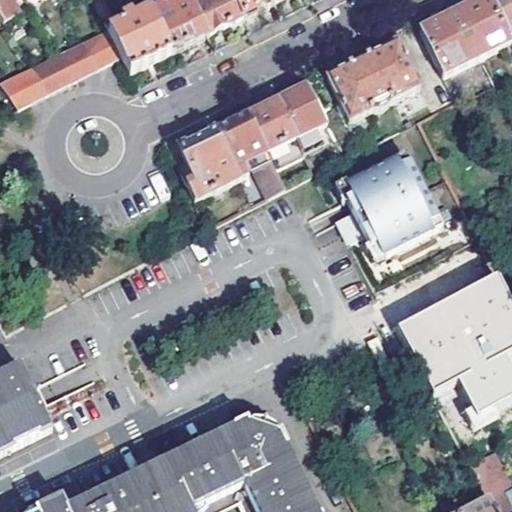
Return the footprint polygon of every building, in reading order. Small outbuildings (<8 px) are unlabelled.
[(0,0),(0,21),(4,28),(18,20),(6,0),(13,0),(14,1),(16,0),(0,0)] [(209,0),(192,9),(208,42),(243,24),(231,0),(209,0)] [(231,0),(243,24),(274,9),(270,0),(231,0)] [(270,0),(274,9),(291,0),(270,0)] [(511,0),(493,0),(490,2),(511,46),(511,0)] [(442,82),(511,47),(511,46),(490,2),(419,37),(442,82)] [(190,6),(154,24),(172,60),(208,42),(192,9),(190,6)] [(109,38),(116,51),(122,62),(131,80),(172,60),(154,24),(151,18),(109,38)] [(83,47),(92,63),(116,51),(109,38),(107,35),(83,47)] [(58,60),(67,76),(92,63),(83,47),(58,60)] [(398,48),(326,83),(348,129),(372,117),(376,117),(379,117),(383,116),(386,115),(387,114),(389,110),(390,107),(420,93),(398,48)] [(122,62),(116,51),(92,63),(98,74),(122,62)] [(31,74),(40,89),(67,76),(58,60),(31,74)] [(92,63),(67,76),(74,87),(98,74),(92,63)] [(1,90),(11,104),(40,89),(31,74),(1,90)] [(67,76),(40,89),(46,101),(74,87),(67,76)] [(40,89),(11,104),(18,115),(46,101),(40,89)] [(307,93),(278,107),(296,143),(316,134),(325,129),(307,93)] [(278,107),(250,122),(267,157),(296,143),(278,107)] [(215,138),(238,184),(249,179),(244,169),(249,166),(267,202),(285,192),(267,157),(250,122),(215,138)] [(316,134),(296,143),(304,159),(324,149),(316,134)] [(196,188),(187,192),(195,208),(239,186),(238,184),(215,138),(180,156),(196,188)] [(381,265),(440,234),(403,161),(343,192),(349,203),(342,206),(349,220),(368,256),(374,253),(381,265)] [(349,203),(343,192),(336,195),(342,206),(349,203)] [(374,253),(368,256),(374,268),(381,265),(374,253)] [(511,293),(503,272),(399,316),(432,393),(460,381),(470,405),(463,408),(470,425),(511,406),(511,358),(508,350),(511,347),(511,293)] [(0,456),(52,432),(41,409),(32,388),(21,365),(0,375),(0,456)] [(317,511),(279,437),(274,438),(250,430),(247,425),(153,469),(65,510),(60,501),(37,511),(223,511),(226,511),(245,501),(250,511),(317,511)] [(511,511),(511,487),(507,490),(492,458),(470,469),(489,505),(492,511),(511,511)]
